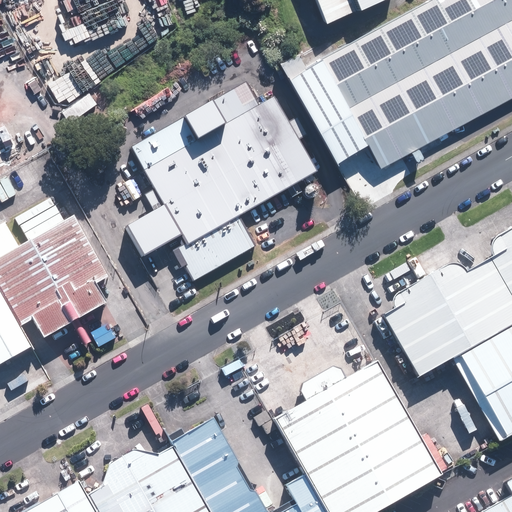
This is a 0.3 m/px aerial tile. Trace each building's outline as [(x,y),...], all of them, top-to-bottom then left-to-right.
[(319,0),(327,20),(362,7),(359,0),(319,0)] [(379,169),(511,96),(511,0),(435,0),(320,62),(346,109),(379,169)] [(366,146),(320,62),(291,78),(336,162),(366,146)] [(133,148),(166,205),(126,229),(142,258),(182,235),(187,244),(238,215),(317,170),(274,95),(258,105),(246,84),(133,148)] [(238,215),(187,244),(175,251),(193,282),(256,246),(238,215)] [(0,368),(36,349),(120,303),(76,222),(0,263),(0,368)] [(511,436),(511,242),(378,315),(414,381),(459,356),(505,441),(511,436)] [(310,490),(321,511),(382,511),(442,480),(377,361),(271,419),(310,490)] [(265,511),(216,421),(172,444),(208,511),(321,511),(310,490),(269,511),(265,511)] [(208,511),(172,444),(78,487),(91,511),(208,511)] [(508,493),(474,511),(511,511),(511,478),(503,483),(508,493)] [(91,511),(78,487),(74,480),(14,511),(91,511)]
